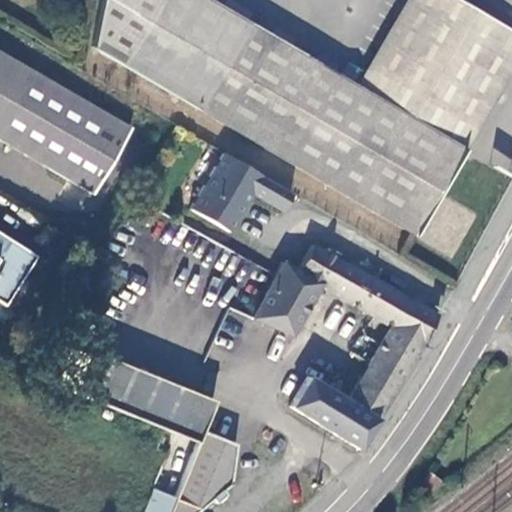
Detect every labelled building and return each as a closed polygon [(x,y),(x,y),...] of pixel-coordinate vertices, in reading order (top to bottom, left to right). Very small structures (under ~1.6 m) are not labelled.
[(119,65),(156,0),(99,0),(90,47),(119,65)] [(156,0),(119,65),(415,234),(511,64),(511,30),(459,0),(405,0),(364,73),(357,85),(338,75),(208,0),(156,0)] [(130,127),(0,50),(0,139),(92,194),(130,127)] [(345,62),(338,75),(357,85),(364,73),(345,62)] [(290,191),(221,150),(188,206),(226,229),(250,190),(280,208),(290,191)] [(0,303),(1,305),(32,257),(0,236),(0,303)] [(359,309),(373,279),(312,244),(296,270),(281,262),(249,321),(251,322),(287,342),(318,286),(359,309)] [(423,341),(437,315),(373,279),(359,309),(389,327),(368,363),(399,381),(423,341)] [(101,354),(83,396),(175,434),(192,392),(101,354)] [(353,357),(332,392),(346,401),(367,366),(353,357)] [(357,449),(399,381),(368,363),(367,366),(346,401),(332,392),(307,377),(289,405),(357,449)] [(192,392),(175,434),(198,444),(203,431),(215,402),(192,392)] [(236,444),(203,431),(198,444),(174,500),(198,510),(229,484),(236,444)] [(424,484),(434,492),(445,483),(431,471),(424,484)] [(194,511),(198,510),(174,500),(169,511),(194,511)]
